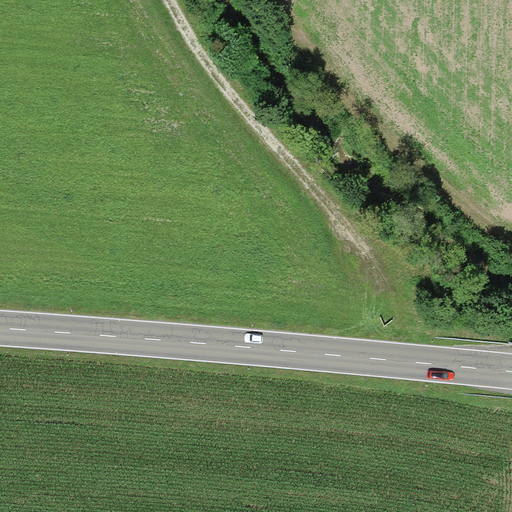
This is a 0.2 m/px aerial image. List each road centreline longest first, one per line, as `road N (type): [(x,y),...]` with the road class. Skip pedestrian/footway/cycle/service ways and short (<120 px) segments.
road 1 (primary): [(0,328),(511,372)]
road 2 (track): [(270,0),(357,114),(455,209),(511,250)]
road 3 (track): [(365,257),(325,200),(239,115),(168,0)]
